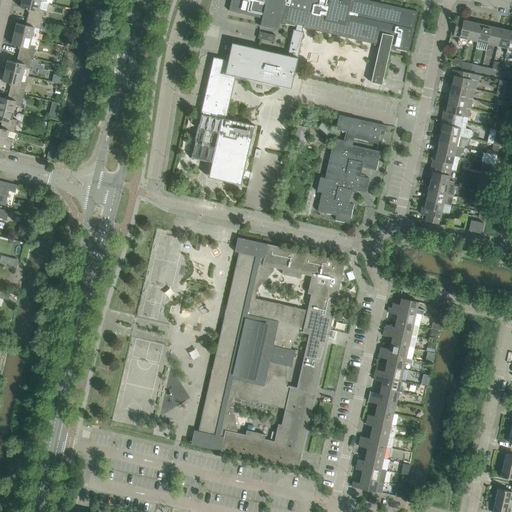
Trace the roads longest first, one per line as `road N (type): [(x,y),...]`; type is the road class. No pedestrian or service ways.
road 1 (residential): [(370,248),(151,194),(175,44),(191,0)]
road 2 (residential): [(397,224),(447,0)]
road 3 (residential): [(335,503),(383,284)]
road 4 (residential): [(472,511),(511,328)]
road 5 (tertiary): [(119,183),(154,0)]
road 6 (tertiary): [(139,0),(95,178)]
road 7 (tertiary): [(35,511),(74,333)]
road 8 (tertiary): [(91,194),(74,333)]
road 9 (tertiary): [(74,333),(115,200)]
road 10 (residential): [(511,312),(383,284)]
